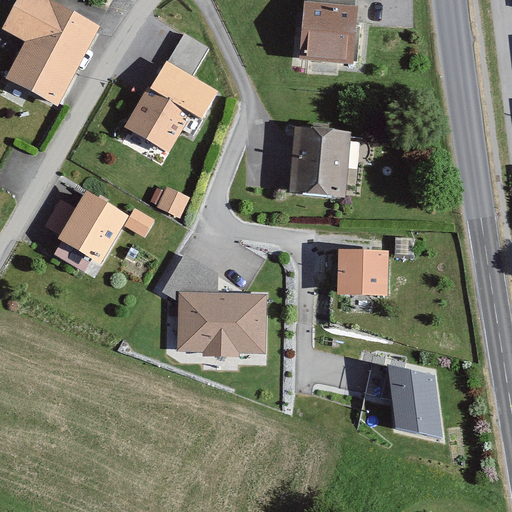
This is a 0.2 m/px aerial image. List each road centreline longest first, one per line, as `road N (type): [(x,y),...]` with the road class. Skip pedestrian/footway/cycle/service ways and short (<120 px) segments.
road 1 (secondary): [(511,407),(449,0)]
road 2 (residential): [(151,0),(0,255)]
